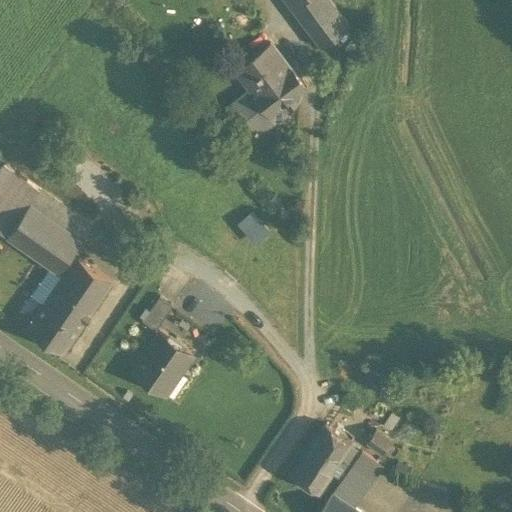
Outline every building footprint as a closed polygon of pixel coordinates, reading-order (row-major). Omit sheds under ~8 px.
[(287,0),(323,46),(350,25),(331,0),(287,0)] [(257,93),(291,68),(271,42),(237,68),(252,88),(257,93)] [(257,93),(255,94),(270,114),(286,102),(290,108),(297,103),(292,97),(307,85),(293,66),(291,68),(257,93)] [(257,93),(252,88),(235,102),(258,133),(275,120),(270,114),(255,94),(257,93)] [(92,225),(5,165),(0,171),(0,229),(53,267),(60,271),(73,253),(92,225)] [(85,167),(72,179),(101,213),(106,217),(130,195),(114,176),(102,186),(85,167)] [(114,281),(73,253),(60,271),(63,273),(68,267),(106,293),(114,281)] [(51,292),(63,273),(60,271),(53,267),(34,294),(45,301),(51,292)] [(67,317),(82,328),(106,293),(68,267),(63,273),(51,292),(73,307),(67,317)] [(27,326),(65,352),(82,328),(67,317),(73,307),(51,292),(45,301),(27,326)] [(142,320),(156,330),(173,305),(159,295),(142,320)] [(133,371),(165,393),(192,354),(161,332),(133,371)] [(307,454),(331,472),(352,444),(354,441),(329,423),(307,454)] [(368,442),(384,453),(394,440),(378,428),(368,442)] [(361,451),(352,444),(331,472),(332,473),(342,479),(361,451)] [(362,450),(361,451),(342,479),(338,485),(354,497),(378,461),(362,450)] [(331,472),(307,454),(296,469),(322,487),(332,473),(331,472)] [(322,487),(296,469),(293,473),(318,492),(322,487)] [(318,511),(362,511),(363,511),(333,489),(318,511)]
